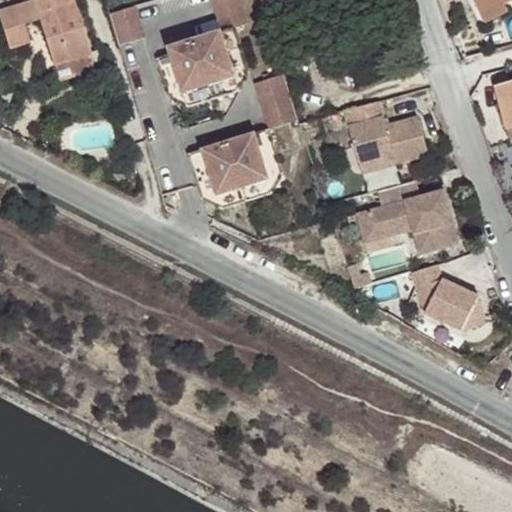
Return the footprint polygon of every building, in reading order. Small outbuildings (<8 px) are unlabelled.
[(57,64),(94,52),(76,0),(21,0),(0,6),(0,8),(11,44),(31,37),(26,23),(42,17),(57,64)] [(242,0),(215,0),(224,33),(204,39),(210,59),(198,63),(192,42),(171,48),(173,54),(158,58),(169,98),(178,103),(185,101),(183,94),(251,74),(238,29),(250,25),(242,0)] [(303,0),(260,0),(263,10),(265,15),(305,3),(303,0)] [(475,0),(480,12),(505,1),(504,0),(475,0)] [(505,1),(480,12),(485,23),(510,10),(505,1)] [(139,6),(113,14),(121,45),(147,38),(139,6)] [(204,39),(192,42),(198,63),(210,59),(204,39)] [(99,68),(94,52),(57,64),(62,80),(99,68)] [(240,93),(251,74),(183,94),(185,101),(178,103),(187,108),(240,93)] [(285,77),(256,85),(269,131),(299,122),(285,77)] [(380,102),(345,111),(360,165),(393,155),(395,164),(429,155),(418,117),(386,126),(380,102)] [(282,176),(269,131),(234,141),(240,161),(228,165),(221,144),(187,154),(200,200),(282,176)] [(240,161),(234,141),(221,144),(228,165),(240,161)] [(393,155),(360,165),(362,174),(395,164),(393,155)] [(271,195),(282,176),(200,200),(219,209),(271,195)] [(419,255),(457,245),(442,191),(426,196),(428,200),(420,202),(419,198),(415,182),(376,192),(381,208),(356,215),(364,244),(389,237),(412,231),(419,255)] [(389,237),(364,244),(366,255),(392,248),(389,237)] [(442,278),(438,263),(413,270),(424,311),(460,329),(485,322),(478,297),(442,278)]
